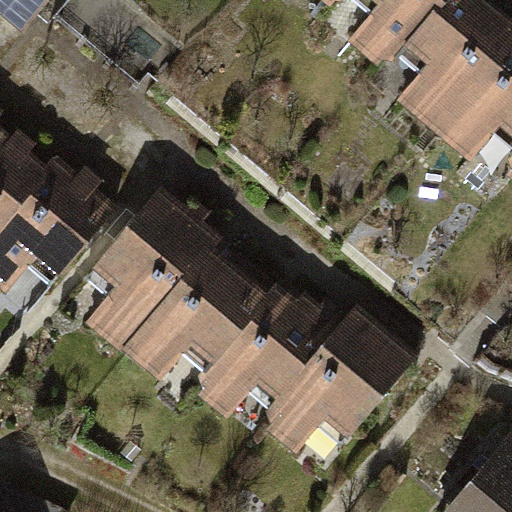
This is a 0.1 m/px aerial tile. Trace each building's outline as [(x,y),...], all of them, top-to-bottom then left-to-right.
[(0,0),(0,15),(19,33),(47,0),(0,0)] [(314,0),(332,15),(344,0),(314,0)] [(348,45),(381,73),(406,43),(442,0),(376,0),(382,5),(348,45)] [(397,104),(430,132),(511,35),(511,24),(483,0),(442,0),(406,43),(431,64),(397,104)] [(511,35),(430,131),(467,162),(495,128),(511,142),(511,35)] [(0,218),(43,169),(0,132),(0,218)] [(511,150),(495,170),(511,184),(511,150)] [(114,200),(57,152),(43,169),(0,218),(0,291),(24,263),(45,281),(114,200)] [(84,321),(116,349),(204,246),(147,197),(93,260),(118,281),(84,321)] [(271,283),(214,234),(204,246),(116,349),(153,379),(181,346),(202,363),(271,283)] [(337,320),(280,271),(271,283),(202,363),(183,386),(219,416),(248,383),(269,400),(337,320)] [(405,355),(348,307),(337,320),(269,400),(251,421),(287,452),(316,418),(337,435),(405,355)] [(511,511),(511,438),(506,433),(452,496),(471,511),(511,511)]
